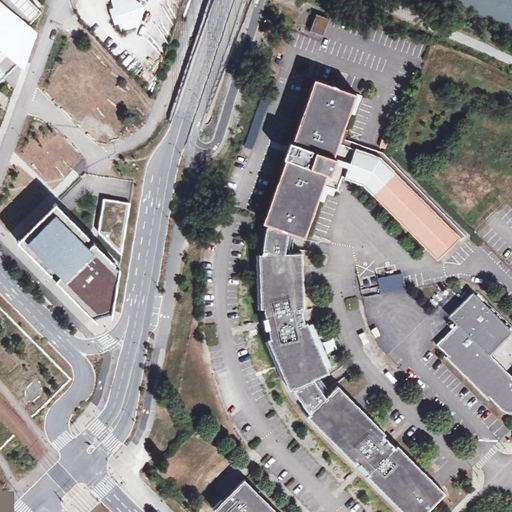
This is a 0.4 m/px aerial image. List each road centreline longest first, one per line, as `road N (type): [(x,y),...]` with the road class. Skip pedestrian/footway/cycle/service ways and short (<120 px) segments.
road 1 (trunk): [(78,461),(110,444),(132,404),(146,327),(144,277)]
road 2 (trunk): [(144,277),(115,403),(81,444),(78,461)]
road 3 (trunk): [(180,120),(162,168),(144,277)]
road 4 (track): [(157,107),(55,4)]
road 5 (secondary): [(78,461),(53,432),(82,385),(65,345)]
road 6 (trunk): [(180,120),(220,0)]
